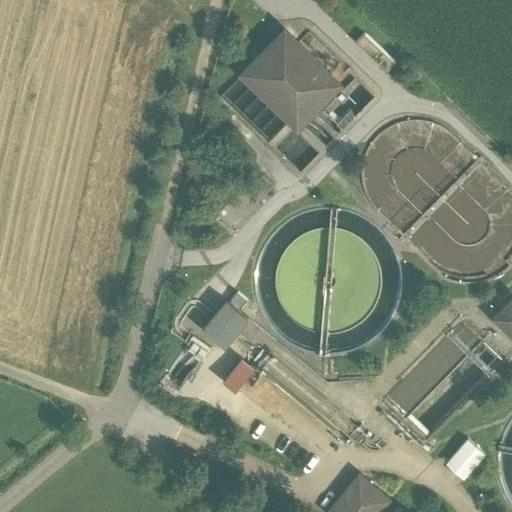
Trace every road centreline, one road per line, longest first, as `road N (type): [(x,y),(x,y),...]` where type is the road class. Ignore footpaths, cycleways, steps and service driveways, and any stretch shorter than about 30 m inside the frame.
road 1 (track): [(218,0),(114,414)]
road 2 (track): [(114,414),(229,511)]
road 3 (track): [(0,371),(114,414)]
